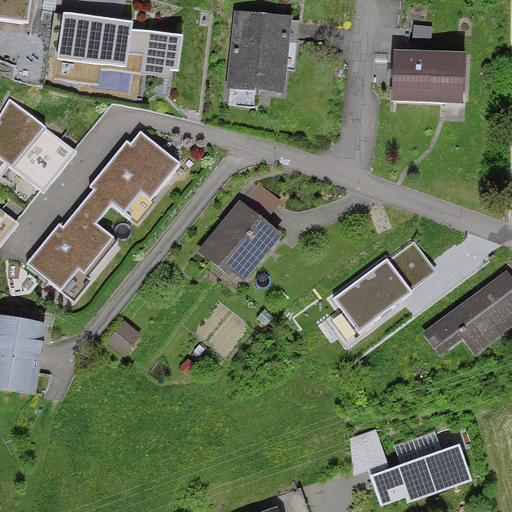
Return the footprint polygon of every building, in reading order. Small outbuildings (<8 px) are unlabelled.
[(34,0),(0,0),(0,26),(30,31),(34,0)] [(278,93),(286,22),(235,16),(225,106),(252,108),(254,91),(278,93)] [(188,43),(59,19),(49,77),(130,92),(133,75),(180,83),(188,43)] [(479,63),(393,57),(391,101),(442,104),(442,94),(460,95),(459,105),(476,106),(479,63)] [(73,150),(9,99),(0,118),(0,170),(8,160),(43,186),(73,150)] [(136,227),(181,172),(141,140),(134,149),(129,145),(93,190),(96,193),(65,232),(61,229),(30,268),(77,305),(93,285),(90,282),(119,246),(98,229),(114,209),(136,227)] [(262,210),(246,197),(199,254),(224,275),(227,271),(240,281),(276,237),(254,219),(262,210)] [(0,242),(16,223),(0,209),(0,242)] [(387,261),(336,299),(359,330),(410,292),(387,261)] [(511,322),(511,286),(504,276),(423,336),(433,350),(456,333),(471,353),(511,322)] [(0,375),(33,381),(42,329),(0,321),(0,375)] [(123,337),(116,330),(105,343),(120,356),(128,346),(120,340),(123,337)] [(387,463),(376,430),(351,439),(354,474),(387,463)] [(459,445),(371,476),(382,505),(407,496),(409,502),(472,480),(459,445)] [(278,506),(279,511),(308,511),(300,488),(274,497),(278,506)]
